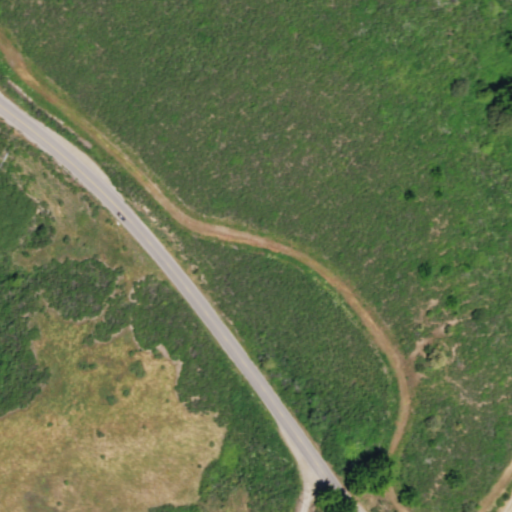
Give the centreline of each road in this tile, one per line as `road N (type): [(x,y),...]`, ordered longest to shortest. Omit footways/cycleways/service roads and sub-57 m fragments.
road 1 (track): [(511,457),(469,511),(391,496),(384,460),(403,398),(399,370),(358,301),(292,246),(180,215),(0,37)]
road 2 (secondary): [(0,109),(64,160),(162,260),(347,511)]
